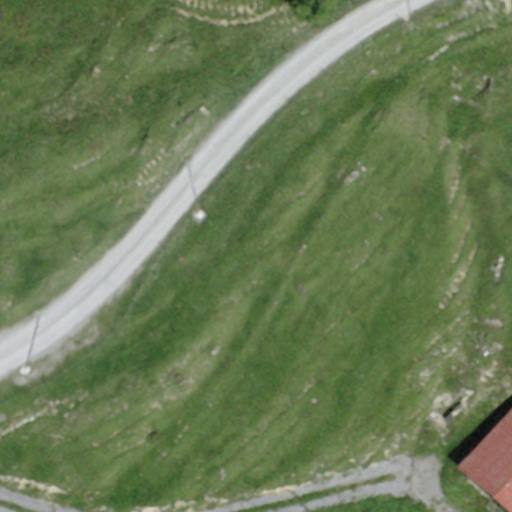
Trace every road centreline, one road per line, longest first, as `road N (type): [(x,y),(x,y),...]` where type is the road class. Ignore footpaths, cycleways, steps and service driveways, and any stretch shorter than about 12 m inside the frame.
road 1 (unclassified): [(0,370),(66,325),(259,99),(392,0)]
road 2 (track): [(97,511),(13,363),(0,358)]
road 3 (track): [(436,465),(278,511)]
